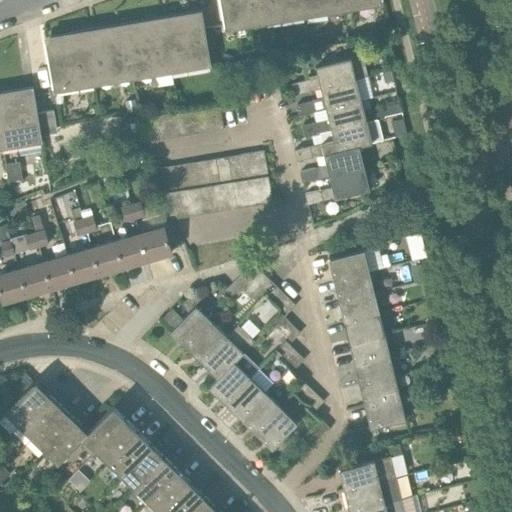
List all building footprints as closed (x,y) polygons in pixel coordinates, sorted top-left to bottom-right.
[(304,12),(301,0),(220,0),(224,25),(304,12)] [(301,0),(304,12),(374,0),(301,0)] [(373,13),(375,25),(384,24),(383,12),(373,13)] [(124,28),(132,73),(210,60),(202,15),(124,28)] [(132,73),(124,28),(45,42),(53,86),(132,73)] [(233,56),(223,54),(221,62),(231,64),(233,56)] [(337,84),(356,80),(368,77),(363,55),(315,66),(318,77),(291,84),(294,95),(321,88),(337,84)] [(384,83),(394,81),(391,70),(382,72),(384,83)] [(356,80),(337,84),(321,88),(326,109),(361,100),(356,80)] [(0,96),(0,143),(42,136),(34,91),(0,96)] [(61,95),(55,96),(56,104),(63,103),(61,95)] [(401,112),(398,99),(385,102),(388,115),(401,112)] [(134,100),(124,101),(126,113),(136,111),(134,100)] [(361,100),(326,109),(331,130),(366,122),(361,100)] [(299,115),(314,112),(311,101),(297,105),(299,115)] [(207,107),(211,131),(224,129),(219,105),(207,107)] [(195,109),(199,133),(211,131),(207,107),(195,109)] [(199,133),(195,109),(183,111),(187,135),(199,133)] [(187,135),(183,111),(171,113),(175,137),(187,135)] [(175,137),(171,113),(159,115),(164,139),(175,137)] [(164,139),(159,115),(148,117),(152,141),(164,139)] [(152,141),(148,117),(135,119),(139,143),(152,141)] [(395,136),(407,134),(403,118),(391,121),(395,136)] [(366,122),(331,130),(333,140),(309,146),(312,157),(324,154),(359,145),(359,147),(371,144),(383,141),(378,119),(366,122)] [(304,136),(319,133),(316,122),(302,126),(304,136)] [(359,145),(324,154),(329,176),(364,167),(359,147),(359,145)] [(297,161),(312,157),(309,146),(294,150),(297,161)] [(257,178),(268,177),(264,151),(252,153),(257,178)] [(257,178),(252,153),(240,155),(245,180),(257,178)] [(229,157),(233,182),(245,180),(240,155),(229,157)] [(229,157),(216,159),(221,185),(233,182),(229,157)] [(209,187),(221,185),(216,159),(204,161),(209,187)] [(209,187),(204,161),(192,163),(197,189),(209,187)] [(10,184),(23,181),(19,162),(6,164),(10,184)] [(181,165),(185,190),(197,189),(192,163),(181,165)] [(169,167),(174,192),(185,190),(181,165),(169,167)] [(174,192),(169,167),(149,170),(160,195),(174,192)] [(364,167),(329,176),(335,198),(369,190),(364,167)] [(303,183),(317,179),(314,169),(300,172),(303,183)] [(268,177),(257,178),(261,204),(273,202),(268,177)] [(261,204),(257,178),(245,180),(249,206),(261,204)] [(249,206),(245,180),(233,182),(237,208),(249,206)] [(221,185),(225,210),(237,208),(233,182),(221,185)] [(213,212),(225,210),(221,185),(209,187),(213,212)] [(213,212),(209,187),(197,189),(201,214),(213,212)] [(190,216),(201,214),(197,189),(185,190),(190,216)] [(185,190),(174,192),(160,195),(172,219),(190,216),(185,190)] [(308,204),(322,201),(320,191),(305,194),(308,204)] [(141,201),(131,204),(136,220),(146,216),(141,201)] [(136,220),(131,204),(122,207),(127,223),(136,220)] [(87,234),(82,218),(80,208),(71,210),(78,236),(87,234)] [(31,217),(36,233),(40,247),(49,244),(45,230),(44,230),(40,215),(31,217)] [(93,215),(82,218),(87,234),(97,231),(93,215)] [(15,254),(6,224),(0,225),(0,242),(1,242),(5,257),(15,254)] [(139,234),(147,260),(172,252),(164,227),(139,234)] [(40,247),(36,233),(26,235),(30,250),(40,247)] [(406,236),(407,238),(409,248),(422,245),(423,245),(420,233),(406,236)] [(147,260),(139,234),(116,241),(123,267),(147,260)] [(123,267),(116,241),(92,248),(99,274),(123,267)] [(99,274),(92,248),(68,255),(76,281),(99,274)] [(329,257),(335,279),(370,271),(364,249),(329,257)] [(76,281),(68,255),(44,262),(52,288),(76,281)] [(52,288),(44,262),(21,269),(28,295),(52,288)] [(28,295),(21,269),(0,275),(0,291),(3,302),(28,295)] [(252,280),(242,290),(251,299),(269,280),(261,271),(252,280)] [(370,271),(335,279),(340,301),(375,292),(370,271)] [(242,290),(252,280),(244,272),(225,290),(234,299),(242,290)] [(287,314),(296,305),(276,287),(267,296),(287,314)] [(375,292),(340,301),(345,321),(380,313),(375,292)] [(186,348),(195,340),(212,322),(196,306),(170,332),(186,348)] [(174,328),(183,319),(172,308),(163,317),(174,328)] [(380,313),(345,321),(350,342),(385,334),(380,313)] [(291,342),(300,333),(282,315),(273,324),(291,342)] [(202,363),(227,337),(212,322),(195,340),(186,348),(202,363)] [(238,327),(227,337),(202,363),(217,378),(233,362),(234,363),(244,353),(254,343),(238,327)] [(385,334),(350,342),(355,364),(390,356),(385,334)] [(296,369),(305,360),(286,341),(277,351),(296,369)] [(244,353),(234,363),(233,362),(217,378),(208,387),(225,403),(250,378),(259,368),(244,353)] [(390,356),(355,364),(360,384),(395,376),(390,356)] [(395,376),(360,384),(366,406),(401,398),(395,376)] [(246,413),(265,393),(250,378),(225,403),(241,418),(246,413)] [(6,411),(20,425),(50,394),(36,381),(6,411)] [(315,410),(325,402),(305,383),(297,392),(315,410)] [(256,434),(281,408),(265,393),(246,413),(241,418),(256,434)] [(50,394),(20,425),(32,437),(62,407),(50,394)] [(401,398),(366,406),(371,427),(406,419),(401,398)] [(88,432),(83,437),(97,450),(127,420),(113,406),(88,432)] [(62,407),(32,437),(45,450),(75,419),(62,407)] [(297,423),(281,408),(256,434),(272,449),(297,423)] [(75,419),(45,450),(58,463),(83,437),(88,432),(75,419)] [(127,420),(97,450),(109,462),(139,432),(127,420)] [(311,446),(330,428),(321,420),(303,438),(311,446)] [(139,432),(109,462),(122,475),(152,445),(139,432)] [(152,445),(122,475),(135,488),(165,458),(152,445)] [(357,458),(366,456),(364,448),(355,450),(357,458)] [(391,455),(373,460),(339,468),(344,491),(396,478),(391,455)] [(165,458),(135,488),(148,501),(178,470),(165,458)] [(3,467),(2,467),(0,469),(0,479),(2,482),(9,474),(3,467)] [(178,470),(148,501),(159,511),(161,511),(190,482),(178,470)] [(396,478),(344,491),(349,511),(401,498),(396,478)] [(190,482),(161,511),(186,511),(204,495),(190,482)] [(38,495),(32,490),(31,489),(29,491),(24,497),(30,503),(36,497),(38,495)] [(204,495),(186,511),(212,511),(216,508),(204,495)] [(404,511),(401,498),(349,511),(404,511)]
